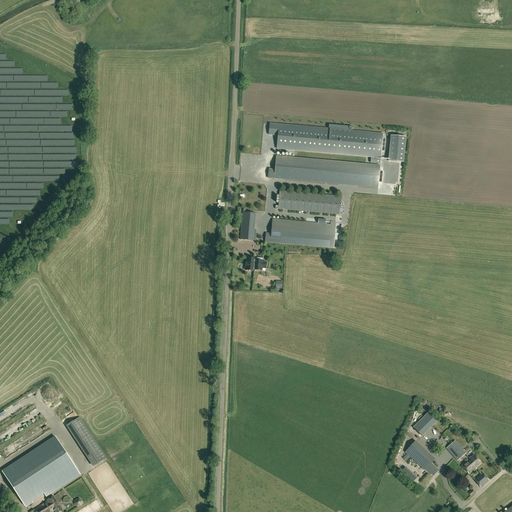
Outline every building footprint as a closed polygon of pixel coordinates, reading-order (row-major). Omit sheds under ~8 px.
[(263,138),(262,148),(372,157),(374,135),(272,127),(271,138),(263,138)] [(391,136),(388,161),(404,162),(406,138),(406,137),(391,136)] [(268,178),(378,188),(378,182),(382,182),(382,172),(379,172),(380,166),(276,157),(275,170),(269,169),(268,178)] [(342,202),(343,197),(341,197),(341,196),(280,191),(279,206),(275,206),(275,209),(339,214),(340,212),(343,212),(344,204),(340,204),(340,202),(342,202)] [(240,240),(255,241),(256,233),(254,233),(256,213),(243,212),(240,240)] [(273,220),(271,234),(266,233),(265,242),(334,248),(336,225),(336,221),(331,221),(331,224),(273,220)] [(246,269),(246,270),(254,271),(254,270),(255,259),(255,258),(247,258),(246,266),(245,266),(245,269),(246,269)] [(257,259),(255,259),(254,270),(262,271),(262,268),(266,268),(266,262),(262,262),(263,261),(262,261),(263,258),(258,258),(257,259)] [(427,413),(413,427),(422,436),(436,422),(427,413)] [(24,505),(25,505),(26,507),(33,503),(32,501),(49,489),(52,494),(80,475),(56,437),(3,472),(24,505)] [(415,441),(405,452),(425,470),(426,469),(433,476),(438,470),(431,463),(435,459),(415,441)] [(447,448),(457,460),(466,453),(455,441),(447,448)] [(104,462),(104,450),(87,450),(87,458),(92,458),(92,462),(104,462)] [(8,451),(0,454),(0,456),(2,461),(11,458),(8,451)] [(474,454),(470,458),(469,458),(469,459),(461,466),(469,474),(481,463),(474,454)] [(482,473),(474,480),(481,487),(489,480),(482,473)] [(47,500),(48,501),(34,509),(35,511),(52,511),(55,511),(61,511),(63,511),(54,496),(47,500)]
